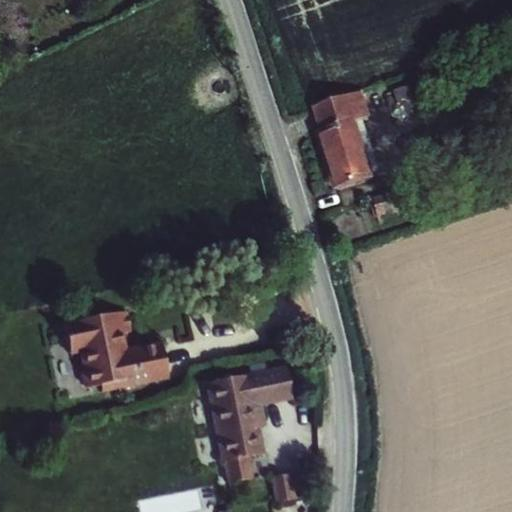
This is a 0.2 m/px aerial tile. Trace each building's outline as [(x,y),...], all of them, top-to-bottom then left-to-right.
[(358,99),(312,112),(319,133),(318,134),(324,153),(321,154),(327,173),(330,172),(336,190),(370,179),(355,133),(368,129),(358,99)] [(403,191),(378,198),(383,212),(407,204),(403,191)] [(128,311),(64,326),(71,355),(82,352),(86,370),(82,376),(85,386),(91,389),(102,386),(104,392),(170,377),(162,344),(137,349),(133,355),(134,357),(130,358),(128,351),(127,343),(123,344),(121,335),(124,334),(133,332),(128,311)] [(137,349),(128,351),(130,358),(134,357),(133,355),(137,349)] [(286,368),(207,385),(223,462),(261,455),(255,421),(262,419),(259,402),(292,396),(286,368)] [(277,504),(298,499),(292,474),(271,479),(277,504)] [(138,499),(139,511),(193,511),(200,511),(197,491),(138,499)]
